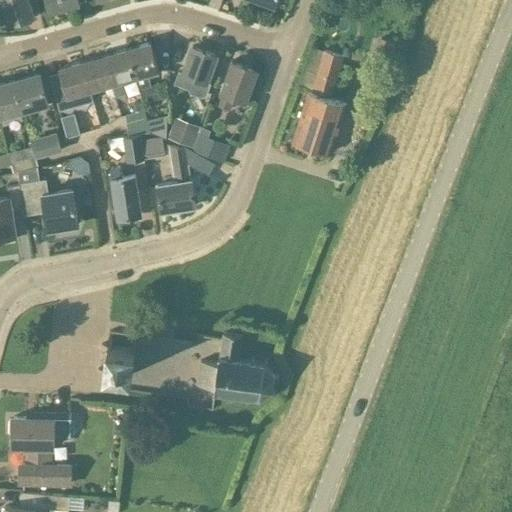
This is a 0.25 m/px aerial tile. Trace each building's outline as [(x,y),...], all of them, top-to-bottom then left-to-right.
[(34,17),(28,0),(1,0),(9,24),(34,17)] [(80,4),(79,0),(46,0),(50,12),(80,4)] [(128,48),(136,77),(143,104),(156,100),(149,73),(159,70),(151,41),(128,48)] [(217,55),(193,46),(182,75),(179,73),(174,86),(190,91),(192,96),(202,99),(207,97),(211,85),(207,83),(217,55)] [(136,77),(128,48),(105,55),(113,84),(136,77)] [(294,141),(332,153),(348,102),(331,97),(344,56),(326,50),(313,92),(310,91),(294,141)] [(113,84),(105,55),(82,61),(91,90),(113,84)] [(234,98),(246,102),(258,70),(232,60),(221,92),(222,92),(218,104),(230,108),(234,98)] [(91,90),(82,61),(59,68),(67,97),(91,90)] [(14,80),(23,110),(48,103),(40,73),(14,80)] [(0,116),(23,110),(14,80),(0,83),(0,116)] [(93,101),(98,116),(111,113),(106,97),(93,101)] [(98,116),(93,101),(81,105),(85,120),(98,116)] [(127,125),(148,122),(145,108),(125,113),(127,125)] [(225,155),(229,140),(209,134),(211,126),(174,116),(167,139),(225,155)] [(150,132),(148,122),(127,125),(128,134),(150,132)] [(35,153),(36,157),(63,150),(57,131),(30,138),(35,153)] [(139,134),(123,136),(127,160),(144,158),(139,134)] [(162,134),(143,135),(144,149),(162,148),(162,134)] [(170,145),(176,181),(158,185),(162,211),(196,205),(192,179),(190,179),(185,149),(170,145)] [(26,160),(23,149),(8,153),(11,163),(26,160)] [(21,170),(22,182),(27,213),(47,210),(49,228),(66,225),(65,222),(78,220),(73,188),(48,192),(45,179),(42,179),(40,165),(21,170)] [(142,214),(136,175),(123,177),(121,168),(111,169),(118,218),(142,214)] [(27,213),(22,182),(7,185),(9,196),(0,197),(0,235),(17,233),(14,215),(27,213)] [(266,358),(264,362),(254,361),(255,355),(251,355),(250,360),(239,358),(243,334),(225,332),(221,355),(220,356),(219,362),(202,360),(198,383),(215,386),(214,390),(229,393),(229,397),(231,397),(232,392),(245,395),(244,399),(248,399),(248,395),(258,396),(259,400),(262,399),(262,396),(271,391),(274,393),(276,390),(273,387),(275,376),(280,374),(278,371),(275,373),(266,363),(268,359),(266,358)] [(97,370),(132,375),(137,338),(134,337),(132,346),(111,343),(112,334),(108,333),(107,342),(101,341),(101,344),(106,345),(103,368),(97,367),(97,370)] [(54,435),(71,436),(71,414),(35,412),(35,417),(14,416),(14,419),(10,419),(9,432),(14,432),(13,446),(28,446),(28,464),(22,463),(21,483),(70,484),(71,465),(50,464),(51,447),(53,447),(54,435)] [(7,506),(6,511),(48,511),(49,508),(70,510),(71,496),(22,491),(20,507),(7,506)]
